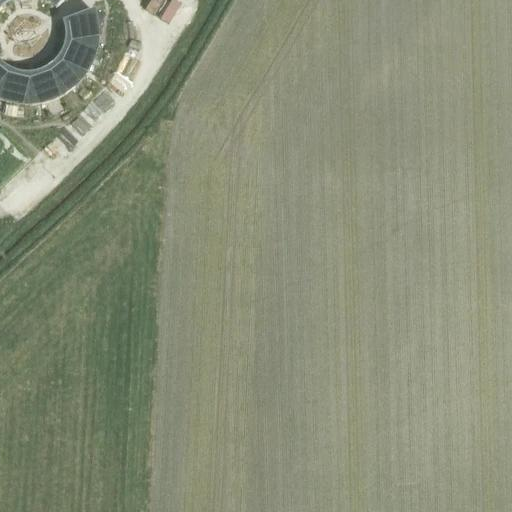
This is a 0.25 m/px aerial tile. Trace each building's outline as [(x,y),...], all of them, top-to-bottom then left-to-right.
[(42,0),(45,1),(49,3),(51,4),(56,9),(65,0),(42,0)] [(93,12),(65,23),(67,30),(68,37),(68,44),(97,49),(98,37),(97,25),(93,12)] [(60,62),(59,63),(82,81),(89,71),(94,60),(97,49),(68,44),(66,51),(65,53),(63,57),(60,62)] [(54,67),(49,72),(64,97),(74,90),(82,81),(59,63),(55,67),(54,67)] [(0,66),(0,90),(9,73),(3,69),(0,66)] [(30,77),(29,78),(30,107),(42,105),(53,102),(64,97),(49,72),(48,72),(43,75),(39,76),(36,77),(30,77)] [(9,73),(0,90),(0,101),(6,104),(18,106),(30,107),(29,78),(22,77),(21,77),(16,76),(9,73)]
